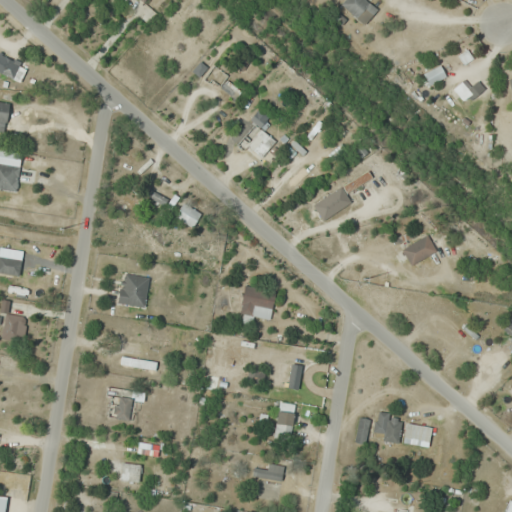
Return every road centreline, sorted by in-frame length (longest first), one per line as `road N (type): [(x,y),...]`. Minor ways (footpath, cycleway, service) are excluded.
road 1 (residential): [(3,0),(511,450)]
road 2 (residential): [(107,92),(37,511)]
road 3 (residential): [(351,313),(319,511)]
